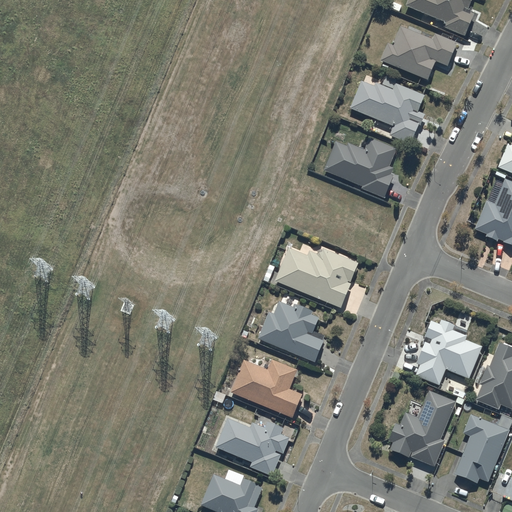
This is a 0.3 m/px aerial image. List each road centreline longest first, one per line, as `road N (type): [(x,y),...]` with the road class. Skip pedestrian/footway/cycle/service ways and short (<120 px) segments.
road 1 (residential): [(511,39),(412,252)]
road 2 (residential): [(412,252),(324,468)]
